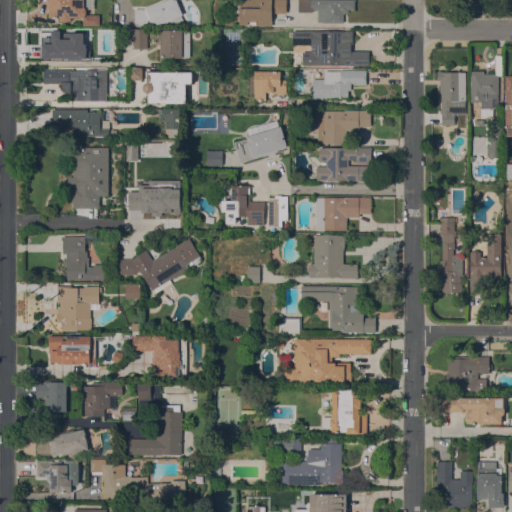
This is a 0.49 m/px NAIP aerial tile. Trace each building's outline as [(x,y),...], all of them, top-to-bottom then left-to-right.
[(82,17),(71,17),(71,20),(66,21),(63,21),(60,20),(60,17),(49,17),(49,0),(84,0),(84,6),(85,6),(86,10),(86,12),(85,14),(99,14),(99,24),(82,25),(82,17)] [(165,0),(174,0),(181,14),(180,15),(184,24),(159,24),(152,27),(151,25),(134,25),(134,9),(144,9),(165,0)] [(256,26),(256,24),(249,24),(249,26),(246,26),(246,24),(239,25),(239,13),(232,13),(232,0),(286,0),(286,13),(273,13),(273,20),(272,20),(272,25),(256,26)] [(355,0),(355,10),(348,10),(348,12),(343,12),(343,22),(321,22),(317,22),(317,10),(312,10),(312,12),(298,12),(298,0),(355,0)] [(147,48),(124,48),(124,28),(147,28),(147,48)] [(104,40),(94,40),(94,51),(91,51),(91,59),(67,59),(67,45),(70,45),(70,39),(67,39),(67,38),(64,38),(64,42),(48,42),(48,29),(63,29),(67,29),(104,29),(104,40)] [(182,29),(182,30),(190,31),(189,57),(182,57),(174,57),(174,61),(159,61),(159,41),(157,41),(157,29),(182,29)] [(302,64),(302,51),(311,52),(311,45),(292,44),(292,30),(353,30),(353,44),(351,44),(351,51),(369,51),(369,65),(302,64)] [(469,85),(469,76),(470,76),(470,71),(483,70),(483,74),(495,73),(494,55),(502,55),(502,75),(503,75),(503,107),(498,106),(498,108),(492,108),(492,117),(480,117),(480,102),(470,102),(470,85),(469,85)] [(142,68),(142,80),(130,80),(130,68),(142,68)] [(43,83),(43,69),(69,69),(69,70),(84,70),(84,69),(106,69),(106,100),(97,101),(97,100),(69,100),(69,93),(67,93),(66,91),(64,93),(60,88),(61,87),(59,85),(60,83),(43,83)] [(312,97),(313,75),(324,75),(324,70),(340,70),(340,69),(366,70),(366,85),(353,85),(353,83),(351,83),(351,90),(348,90),(348,97),(333,96),(333,98),(312,97)] [(281,70),(281,79),(286,79),(286,94),(271,94),(271,92),(266,92),(266,100),(254,100),(254,93),(249,93),(249,72),(254,72),(254,70),(281,70)] [(193,71),(192,84),(186,84),(186,103),(147,103),(147,93),(146,92),(144,91),(143,90),(143,88),(143,86),(143,84),(144,83),(146,82),(147,82),(147,74),(148,74),(148,71),(193,71)] [(441,124),(441,114),(441,113),(440,113),(440,110),(440,92),(439,92),(439,80),(437,80),(437,71),(441,71),(466,71),(466,99),(465,99),(465,113),(454,113),(454,125),(441,124)] [(102,111),(102,114),(103,114),(103,118),(109,118),(109,136),(79,135),(80,108),(87,109),(87,111),(102,111)] [(180,109),(180,128),(164,128),(164,121),(157,121),(157,108),(180,109)] [(317,110),(365,110),(365,109),(371,109),(371,126),(360,126),(360,130),(346,130),(346,143),(317,143),(317,110)] [(502,133),(500,133),(500,148),(502,148),(502,157),(499,157),(499,159),(491,159),(491,157),(490,157),(487,154),(487,147),(489,144),(489,119),(502,119),(502,133)] [(248,135),(246,128),(276,120),(278,126),(281,126),(287,147),(277,150),(277,151),(240,162),(234,142),(246,138),(246,136),(248,135)] [(72,207),(72,186),(68,186),(68,176),(73,176),(73,146),(107,146),(108,195),(99,195),(99,207),(97,207),(72,207)] [(357,147),(372,147),(372,163),(356,163),(356,159),(348,159),(348,165),(371,165),(371,181),(365,181),(365,180),(316,180),(316,166),(326,166),(326,161),(319,161),(319,147),(357,147)] [(222,150),(222,165),(207,165),(207,150),(222,150)] [(180,197),(163,213),(148,198),(136,210),(125,198),(130,193),(138,186),(139,186),(155,170),(180,197)] [(435,184),(447,184),(447,193),(435,192),(435,184)] [(250,185),(250,201),(264,201),(264,224),(247,224),(247,216),(236,216),(236,223),(225,223),(225,211),(221,211),(221,200),(230,200),(230,194),(231,194),(231,185),(250,185)] [(287,220),(282,220),(282,226),(268,226),(268,197),(274,197),(274,195),(281,195),(287,195),(287,220)] [(315,197),(371,197),(371,213),(360,213),(360,217),(347,217),(347,230),(315,230),(315,197)] [(463,275),(460,275),(460,282),(462,282),(462,292),(442,292),(442,275),(440,275),(440,260),(442,260),(442,235),(440,235),(440,217),(455,217),(455,222),(454,222),(454,230),(456,230),(456,236),(454,236),(454,249),(453,249),(453,255),(462,255),(463,275)] [(470,251),(480,251),(480,257),(486,257),(486,242),(491,242),(491,234),(501,233),(501,277),(492,277),(492,275),(487,275),(488,292),(470,292),(470,251)] [(344,235),(344,250),(343,250),(343,263),(357,263),(357,278),(355,278),(340,278),(340,276),(337,276),(309,276),(309,263),(314,264),(314,234),(344,235)] [(67,258),(66,258),(66,253),(63,253),(62,236),(85,236),(85,250),(87,251),(87,257),(89,257),(89,266),(93,266),(93,264),(104,264),(104,280),(67,280),(67,258)] [(170,279),(172,282),(156,293),(154,289),(152,290),(141,272),(140,273),(139,271),(134,274),(119,274),(119,259),(133,259),(132,258),(146,249),(152,259),(159,255),(159,256),(175,247),(174,246),(189,237),(200,256),(187,264),(189,267),(170,279)] [(260,266),(259,282),(247,282),(247,281),(240,281),(240,275),(247,275),(247,266),(260,266)] [(140,284),(140,298),(125,298),(125,283),(140,284)] [(99,286),(99,304),(90,304),(90,318),(91,318),(91,330),(61,329),(61,322),(56,322),(56,313),(57,313),(58,285),(71,285),(71,287),(84,287),(84,286),(99,286)] [(358,286),(358,293),(356,293),(356,300),(360,300),(360,307),(361,307),(361,310),(364,310),(364,317),(375,317),(375,332),(357,332),(357,333),(354,333),(354,332),(351,332),(351,333),(348,333),(348,332),(340,332),(340,330),(332,330),(332,327),(329,327),(329,301),(301,301),(301,297),(300,297),(300,295),(299,295),(299,293),(301,293),(301,290),(300,290),(300,288),(301,288),(301,285),(358,286)] [(301,317),(301,333),(284,333),(279,333),(279,322),(282,322),(282,316),(301,317)] [(96,336),(95,357),(96,357),(96,363),(90,363),(90,364),(58,363),(58,362),(50,362),(50,352),(48,352),(49,335),(96,336)] [(186,375),(180,376),(180,378),(152,378),(152,362),(154,362),(154,351),(132,351),(132,335),(165,336),(165,335),(187,335),(186,375)] [(283,346),(280,348),(276,347),(274,342),(276,339),(279,338),(283,339),(284,343),(283,346)] [(371,338),(371,353),(340,353),(339,356),(332,356),(332,360),(336,360),(336,362),(351,362),(351,371),(352,371),(352,381),(284,381),(284,369),(294,369),(294,338),(371,338)] [(280,355),(290,355),(290,368),(280,368),(280,355)] [(464,358),(464,356),(489,356),(489,373),(481,373),(481,372),(478,372),(478,380),(477,380),(477,391),(467,391),(467,390),(446,390),(446,372),(447,372),(447,358),(464,358)] [(67,381),(67,411),(45,411),(45,399),(35,398),(36,380),(67,381)] [(104,408),(104,413),(109,413),(109,419),(103,419),(103,415),(82,415),(82,385),(93,384),(93,382),(122,381),(122,395),(109,395),(109,408),(104,408)] [(150,381),(151,399),(138,399),(137,382),(150,381)] [(359,399),(361,399),(361,408),(359,408),(359,413),(367,413),(367,433),(347,433),(347,431),(332,431),(332,428),(322,428),(322,416),(332,416),(332,388),(339,388),(339,389),(352,389),(352,388),(359,388),(359,399)] [(492,397),(492,395),(502,395),(502,406),(504,406),(504,408),(505,413),(503,415),(502,415),(502,423),(466,423),(466,422),(465,421),(464,419),(464,418),(465,415),(466,414),(464,413),(462,411),(443,411),(443,398),(450,398),(450,397),(492,397)] [(181,455),(132,454),(132,455),(127,455),(127,438),(156,438),(156,429),(158,430),(158,407),(160,407),(160,404),(180,404),(179,411),(182,411),(181,455)] [(135,406),(136,420),(122,420),(122,407),(135,406)] [(88,450),(62,455),(62,453),(53,455),(35,455),(35,434),(51,434),(72,429),(73,431),(84,429),(88,450)] [(326,436),(338,436),(338,438),(338,442),(341,442),(341,469),(343,469),(343,482),(319,482),(319,484),(280,484),(280,479),(282,479),(282,460),(305,460),(305,454),(308,454),(308,448),(320,448),(320,442),(326,442),(326,437),(326,436)] [(273,443),(273,438),(285,438),(285,437),(301,437),(301,454),(265,454),(265,443),(273,443)] [(104,481),(102,480),(102,472),(90,472),(90,458),(106,458),(106,464),(125,464),(125,475),(131,475),(131,476),(148,476),(148,483),(159,483),(159,482),(170,482),(170,480),(185,480),(185,499),(124,499),(124,500),(119,500),(119,499),(104,499),(104,497),(102,496),(102,493),(104,492),(104,481)] [(62,492),(62,491),(49,491),(49,482),(47,482),(47,476),(36,476),(36,460),(63,460),(79,460),(79,477),(78,477),(78,484),(71,484),(71,492),(62,492)] [(496,468),(496,472),(497,472),(497,474),(502,474),(502,495),(503,495),(503,506),(489,506),(489,498),(476,498),(476,494),(477,494),(477,460),(496,460),(496,468)] [(459,469),(472,469),(472,507),(457,507),(457,506),(440,506),(440,487),(436,487),(436,461),(452,461),(452,479),(459,479),(459,469)] [(213,476),(213,463),(221,463),(221,476),(213,476)] [(346,493),(346,511),(308,511),(308,509),(306,507),(306,503),(308,502),(310,502),(310,493),(346,493)]
